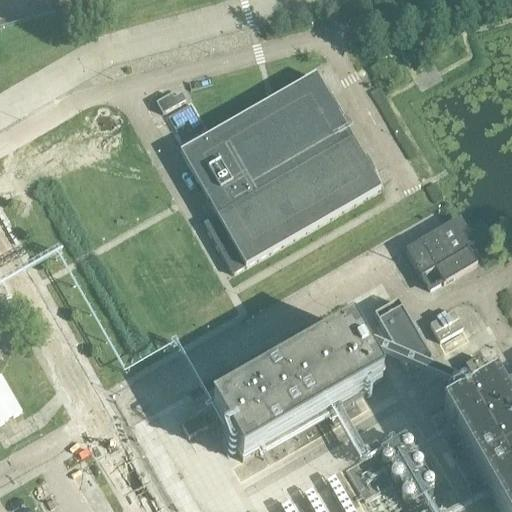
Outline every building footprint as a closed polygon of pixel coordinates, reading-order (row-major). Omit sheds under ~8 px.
[(380,193),(363,165),(315,80),(181,157),(217,221),(204,228),(232,278),(380,193)] [(171,98),(156,106),(162,117),(185,104),(181,97),(173,102),(171,98)] [(452,228),(421,246),(436,272),(444,287),(477,268),(467,252),(466,253),(452,228)] [(436,272),(421,246),(420,245),(405,254),(420,281),(436,272)] [(431,361),(399,305),(375,318),(399,361),(406,374),(406,375),(407,375),(416,370),(431,361)] [(440,345),(463,333),(453,315),(430,328),(440,345)] [(363,353),(359,346),(351,333),(212,412),(242,463),(381,384),(363,353)] [(364,343),(359,346),(363,353),(364,352),(406,374),(407,375),(461,402),(463,405),(469,401),(467,396),(416,370),(399,361),(364,343)] [(279,373),(269,355),(241,372),(251,389),(279,373)] [(478,360),(464,368),(471,380),(485,372),(478,360)] [(3,377),(0,378),(0,426),(24,414),(3,377)] [(511,377),(496,387),(511,413),(511,377)] [(511,511),(511,419),(493,388),(442,417),(496,511),(511,511)] [(208,430),(201,418),(181,429),(188,441),(208,430)]
